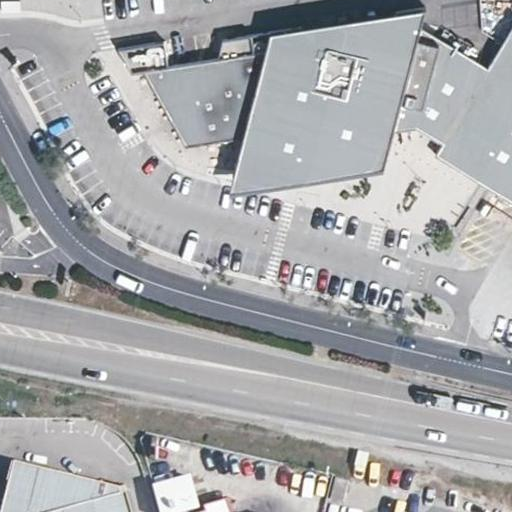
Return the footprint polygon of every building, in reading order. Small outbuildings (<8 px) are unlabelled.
[(248,138),(235,183),(388,160),(395,134),(420,130),(445,146),(438,158),(511,202),(511,33),(491,70),(436,37),(431,46),(420,42),(424,29),(429,11),(225,42),(221,61),(171,69),(169,50),(159,52),(158,45),(121,51),(135,75),(147,73),(190,147),(248,138)] [(431,46),(436,37),(424,29),(420,42),(431,46)] [(159,52),(169,50),(168,44),(158,45),(159,52)] [(10,511),(137,511),(129,485),(124,488),(20,460),(10,511)] [(155,488),(162,511),(197,511),(201,511),(191,477),(155,488)] [(353,483),(338,480),(333,500),(348,505),(353,483)]
